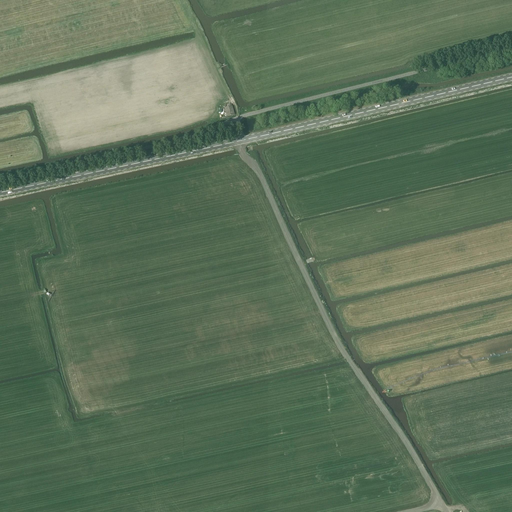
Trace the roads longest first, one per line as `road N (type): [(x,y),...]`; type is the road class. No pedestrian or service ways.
road 1 (secondary): [(0,192),(511,77)]
road 2 (track): [(447,511),(334,335),(242,140)]
road 3 (track): [(237,117),(182,0)]
